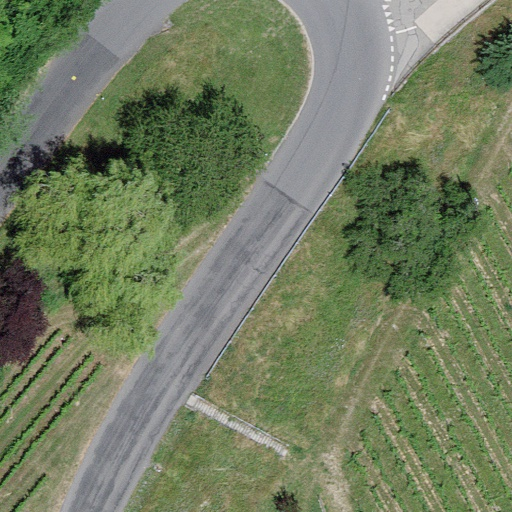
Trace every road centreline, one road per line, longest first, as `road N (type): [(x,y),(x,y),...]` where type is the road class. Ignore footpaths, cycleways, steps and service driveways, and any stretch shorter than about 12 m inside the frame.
road 1 (tertiary): [(332,0),(346,23),(351,64),(331,131),(173,361),(93,511)]
road 2 (tertiary): [(0,178),(103,39),(142,0)]
road 3 (track): [(465,0),(345,95)]
